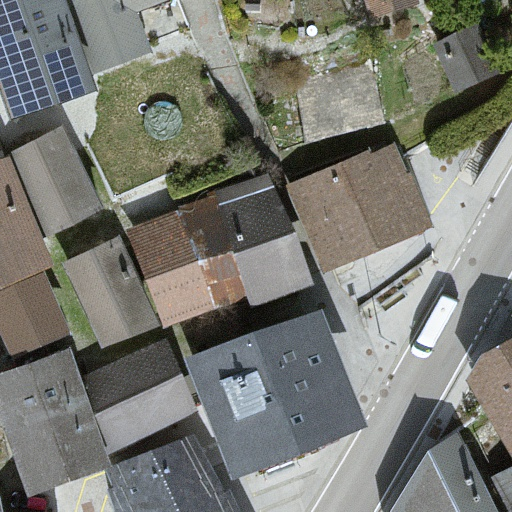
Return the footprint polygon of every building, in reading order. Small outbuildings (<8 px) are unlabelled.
[(58,0),(0,0),(0,102),(8,123),(91,101),(86,83),(58,0)] [(185,0),(58,0),(86,83),(154,62),(145,26),(185,1),(185,0)] [(409,0),(365,0),(379,20),(412,8),(409,0)] [(479,35),(434,54),(453,100),(499,80),(479,35)] [(59,140),(13,162),(48,241),(101,219),(59,140)] [(389,157),(284,193),(325,278),(428,238),(389,157)] [(8,168),(0,169),(0,293),(49,269),(8,168)] [(272,199),(220,217),(253,312),(307,293),(272,199)] [(209,211),(126,240),(165,333),(243,305),(209,211)] [(121,244),(64,270),(99,355),(157,331),(121,244)] [(40,285),(0,301),(0,337),(11,359),(62,337),(40,285)] [(190,368),(228,479),(345,432),(306,319),(190,368)] [(60,357),(0,379),(0,414),(27,497),(189,421),(159,355),(79,394),(60,357)] [(511,359),(460,382),(511,453),(511,359)] [(480,511),(447,441),(386,511),(385,511),(480,511)] [(97,481),(111,511),(216,511),(191,443),(97,481)]
